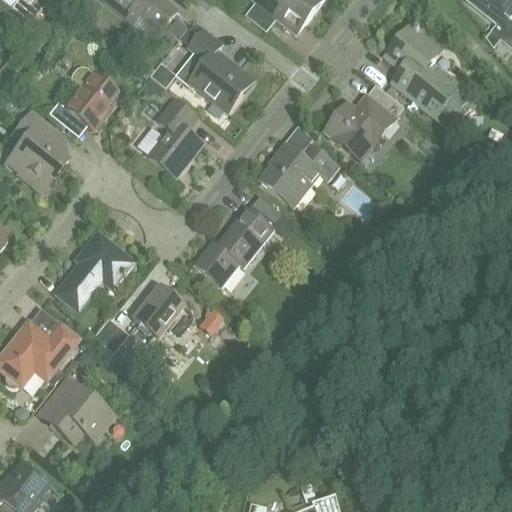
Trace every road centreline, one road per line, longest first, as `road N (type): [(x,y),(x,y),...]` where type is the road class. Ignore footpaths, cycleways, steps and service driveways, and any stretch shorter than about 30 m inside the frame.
road 1 (residential): [(0,311),(102,183),(175,240),(298,87)]
road 2 (residential): [(511,91),(454,28),(415,0)]
road 3 (residential): [(202,11),(298,87)]
